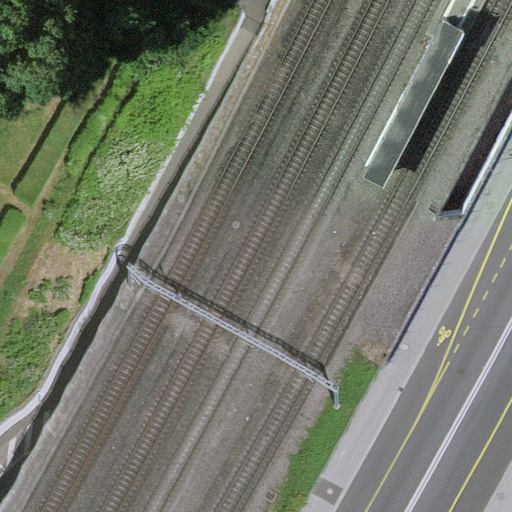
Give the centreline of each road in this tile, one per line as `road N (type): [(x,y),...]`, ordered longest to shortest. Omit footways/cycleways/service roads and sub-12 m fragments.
road 1 (unclassified): [(511,285),(358,300),(222,352),(76,445),(0,511)]
road 2 (primary): [(511,326),(411,511)]
